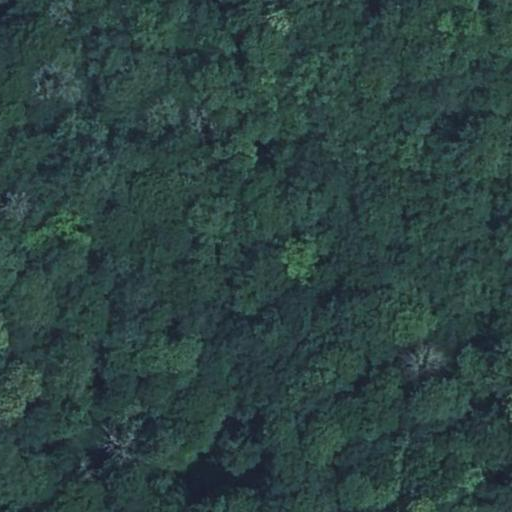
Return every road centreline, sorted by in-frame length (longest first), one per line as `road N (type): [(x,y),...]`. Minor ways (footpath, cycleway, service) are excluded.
road 1 (track): [(511,334),(334,297),(123,223)]
road 2 (track): [(219,511),(123,223)]
road 3 (track): [(119,0),(107,171),(123,223)]
